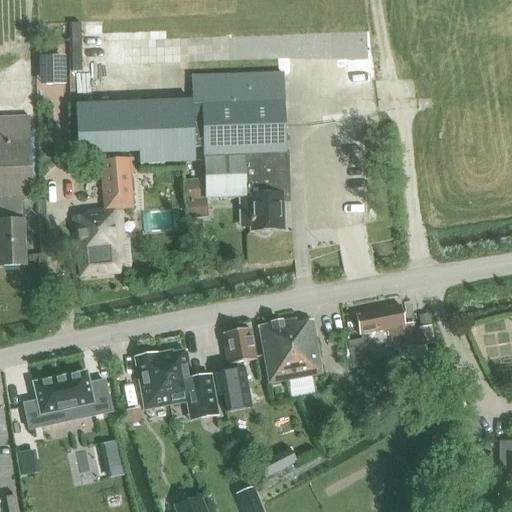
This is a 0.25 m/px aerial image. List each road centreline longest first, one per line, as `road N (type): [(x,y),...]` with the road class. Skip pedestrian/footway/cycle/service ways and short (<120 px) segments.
road 1 (tertiary): [(0,364),(511,257)]
road 2 (track): [(379,0),(424,274)]
